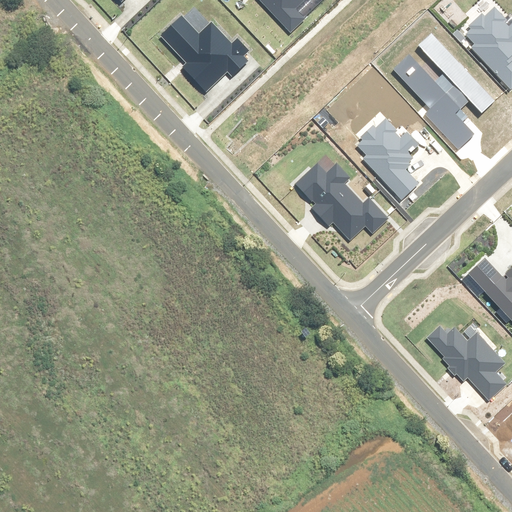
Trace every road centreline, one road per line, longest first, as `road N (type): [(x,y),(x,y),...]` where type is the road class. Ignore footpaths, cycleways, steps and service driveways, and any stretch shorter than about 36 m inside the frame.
road 1 (tertiary): [(53,0),(349,317)]
road 2 (tertiary): [(349,317),(511,494)]
road 3 (residential): [(511,163),(349,317)]
